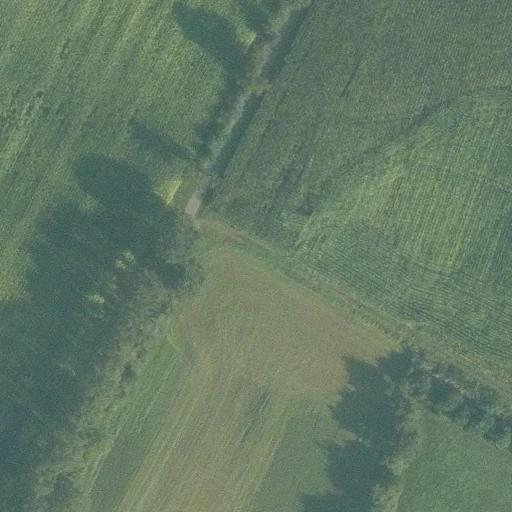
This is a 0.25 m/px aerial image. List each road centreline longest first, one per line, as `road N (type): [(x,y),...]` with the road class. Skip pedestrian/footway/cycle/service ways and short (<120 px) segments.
road 1 (unclassified): [(27,511),(298,0)]
road 2 (track): [(185,214),(229,230),(511,396)]
